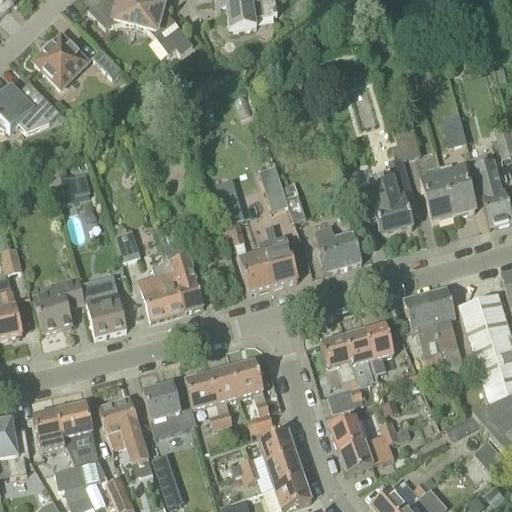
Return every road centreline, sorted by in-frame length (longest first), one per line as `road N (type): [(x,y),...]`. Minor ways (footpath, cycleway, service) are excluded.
road 1 (residential): [(0,391),(271,321)]
road 2 (residential): [(271,321),(511,255)]
road 3 (residential): [(344,511),(331,496),(271,321)]
